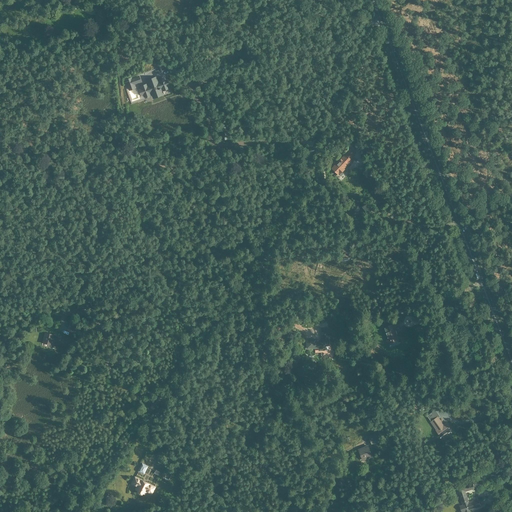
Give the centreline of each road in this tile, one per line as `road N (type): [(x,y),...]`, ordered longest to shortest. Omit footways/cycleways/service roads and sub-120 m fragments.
road 1 (primary): [(511,362),(380,18)]
road 2 (unclassified): [(70,511),(176,377),(266,243)]
road 3 (unclassified): [(326,511),(318,469),(264,368),(257,310),(266,243)]
road 4 (unclassified): [(380,18),(366,28),(266,243)]
